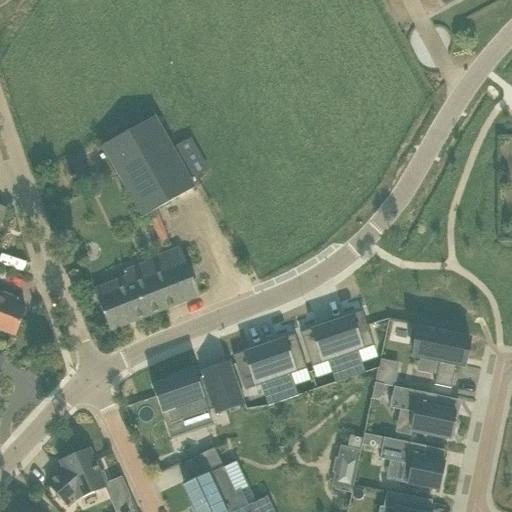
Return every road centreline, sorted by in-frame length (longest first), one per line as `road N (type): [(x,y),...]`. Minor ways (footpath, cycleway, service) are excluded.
road 1 (tertiary): [(92,364),(323,278),(391,210),(480,67),(511,35)]
road 2 (residential): [(92,364),(0,108)]
road 3 (residential): [(511,360),(499,360),(467,511)]
road 4 (residential): [(156,511),(92,364)]
road 5 (tertiary): [(0,469),(92,364)]
